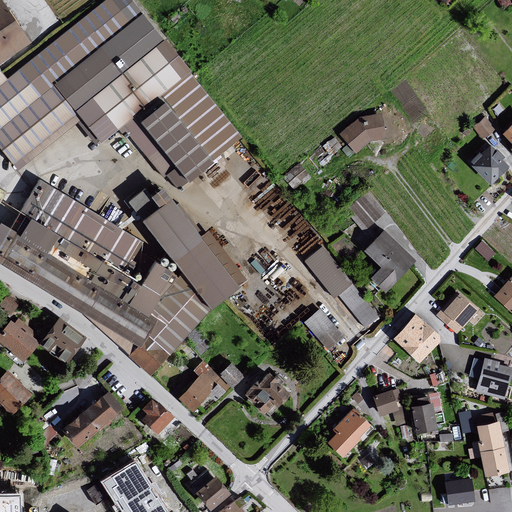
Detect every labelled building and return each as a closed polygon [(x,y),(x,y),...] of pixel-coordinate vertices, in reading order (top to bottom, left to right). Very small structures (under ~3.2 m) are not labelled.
[(0,0),(0,69),(3,69),(32,45),(3,0),(0,0)] [(0,150),(16,168),(76,122),(94,145),(136,113),(162,94),(188,72),(131,0),(104,0),(7,75),(3,69),(0,69),(0,150)] [(188,72),(162,94),(168,102),(143,123),(150,131),(138,141),(178,190),(242,138),(188,72)] [(338,135),(353,152),(370,138),(387,134),(384,114),(361,116),(338,135)] [(473,126),(481,138),(495,130),(488,117),(473,126)] [(511,125),(502,135),(511,145),(511,125)] [(471,162),(492,184),(511,165),(490,143),(471,162)] [(151,375),(214,305),(147,221),(165,207),(156,196),(146,185),(121,201),(129,209),(113,224),(41,180),(10,229),(0,223),(0,260),(86,316),(111,337),(128,354),(151,375)] [(147,221),(214,305),(224,297),(245,280),(207,232),(203,235),(166,189),(156,196),(165,207),(147,221)] [(363,219),(383,211),(377,194),(371,197),(369,191),(354,197),(363,219)] [(371,278),(387,293),(417,262),(385,231),(366,251),(382,267),(371,278)] [(488,257),(495,249),(482,237),(475,244),(488,257)] [(324,241),(306,255),(361,327),(379,314),(324,241)] [(511,276),(495,296),(511,311),(511,276)] [(13,309),(19,298),(7,292),(1,303),(13,309)] [(438,317),(457,335),(479,311),(460,293),(438,317)] [(329,347),(345,332),(319,304),(303,319),(329,347)] [(393,337),(419,361),(441,337),(416,313),(393,337)] [(58,318),(41,342),(66,359),(83,335),(58,318)] [(0,338),(0,343),(25,362),(40,342),(12,321),(0,338)] [(475,378),(472,389),(505,398),(511,373),(511,370),(500,368),(501,365),(475,358),(470,377),(475,378)] [(180,400),(197,418),(241,374),(230,363),(217,376),(200,360),(190,369),(201,379),(180,400)] [(244,393),(268,415),(292,390),(269,368),(244,393)] [(11,374),(0,385),(0,400),(15,413),(33,393),(11,374)] [(375,393),(380,414),(399,410),(394,389),(375,393)] [(61,429),(77,449),(121,413),(105,394),(61,429)] [(138,416),(156,434),(172,418),(154,400),(138,416)] [(412,403),(416,435),(436,432),(431,400),(412,403)] [(469,407),(459,409),(463,429),(473,427),(469,407)] [(330,443),(343,454),(370,424),(353,409),(333,431),(337,434),(330,443)] [(477,423),(488,475),(511,470),(501,418),(477,423)] [(51,421),(40,428),(46,438),(57,431),(51,421)] [(167,511),(135,455),(102,475),(123,511),(167,511)] [(219,476),(198,492),(210,509),(231,492),(219,476)] [(472,478),(445,482),(449,505),(475,501),(472,478)] [(243,511),(235,500),(217,511),(243,511)]
